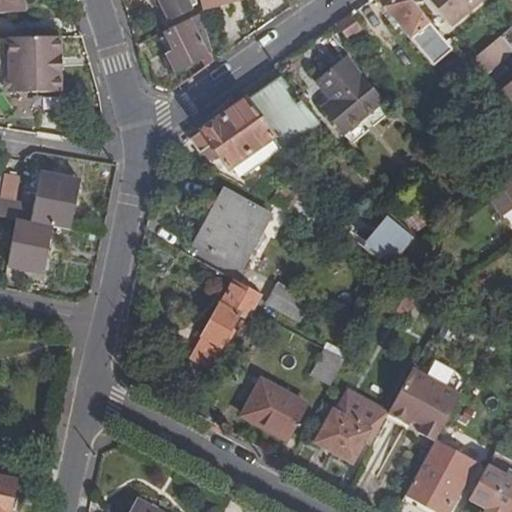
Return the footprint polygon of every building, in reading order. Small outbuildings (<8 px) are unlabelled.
[(0,0),(0,13),(21,13),(21,0),(0,0)] [(196,4),(194,0),(161,0),(170,18),(190,10),(189,8),(196,4)] [(200,0),(203,9),(238,0),(200,0)] [(372,0),(382,10),(394,0),(372,0)] [(407,0),(394,0),(382,10),(407,41),(428,24),(407,0)] [(424,0),(448,28),(480,2),(478,0),(424,0)] [(199,15),(189,20),(190,21),(167,33),(176,52),(167,56),(175,71),(201,58),(206,67),(213,62),(211,54),(199,15)] [(348,17),(335,26),(346,41),(358,33),(348,17)] [(62,37),(8,38),(9,76),(4,81),(4,88),(10,93),(61,92),(62,76),(57,75),(58,54),(61,54),(62,37)] [(464,67),(476,81),(511,53),(499,39),(464,67)] [(379,103),(343,59),(315,82),(330,102),(320,109),(340,134),(379,103)] [(511,69),(494,84),(511,105),(511,69)] [(241,179),(317,125),(278,79),(188,142),(197,156),(207,149),(222,169),(241,179)] [(0,200),(0,217),(17,221),(51,228),(70,232),(78,192),(59,187),(60,178),(40,174),(33,207),(0,200)] [(80,182),(60,178),(59,187),(78,192),(80,182)] [(511,183),(503,190),(488,200),(501,219),(511,211),(511,183)] [(268,204),(337,241),(345,227),(276,189),(268,204)] [(197,248),(239,272),(269,219),(223,193),(208,220),(211,223),(197,248)] [(511,211),(501,219),(511,234),(511,211)] [(51,228),(17,221),(8,268),(41,274),(51,228)] [(398,231),(402,227),(398,222),(394,227),(387,221),(366,246),(387,265),(409,240),(398,231)] [(421,248),(389,270),(392,271),(408,280),(432,264),(421,248)] [(252,313),(257,305),(254,303),(258,296),(234,283),(220,307),(218,306),(188,360),(215,376),(226,354),(224,353),(234,333),(231,331),(238,317),(245,321),(249,312),(252,313)] [(415,295),(397,285),(383,311),(400,321),(415,295)] [(252,313),(274,325),(279,317),(292,324),(303,304),(273,287),(262,307),(257,305),(252,313)] [(322,343),(311,378),(332,385),(344,351),(322,343)] [(432,445),(456,400),(408,374),(387,414),(384,418),(406,430),(407,427),(417,433),(415,435),(432,445)] [(262,382),(255,396),(260,399),(257,404),(252,401),(242,417),(287,442),(306,407),(262,382)] [(335,413),(332,412),(313,446),(351,467),(363,446),(368,449),(384,418),(387,414),(347,392),(335,413)] [(447,511),(472,467),(432,445),(404,497),(431,511),(447,511)] [(511,511),(511,483),(503,479),(484,469),(466,502),(483,511),(482,511),(511,511)] [(503,479),(511,483),(511,476),(506,473),(503,479)] [(0,511),(9,511),(16,482),(0,478),(0,511)] [(431,511),(404,497),(400,504),(415,511),(431,511)]
